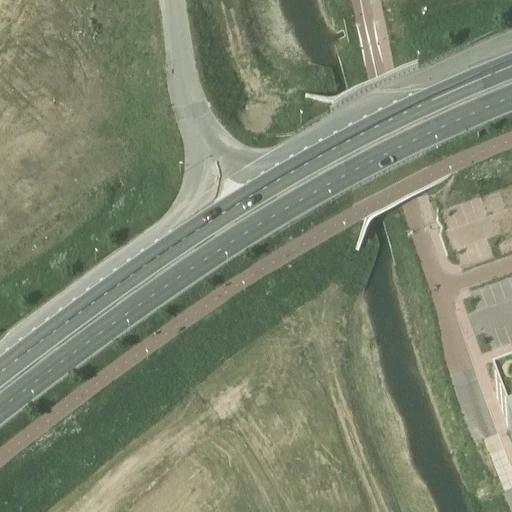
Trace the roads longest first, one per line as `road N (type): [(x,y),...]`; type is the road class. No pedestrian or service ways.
road 1 (primary): [(0,409),(249,230),(344,175),(511,97)]
road 2 (primary): [(511,44),(389,100),(239,185),(0,356)]
road 3 (unknown): [(37,511),(207,367),(259,353),(317,392)]
road 4 (residential): [(317,392),(356,511)]
